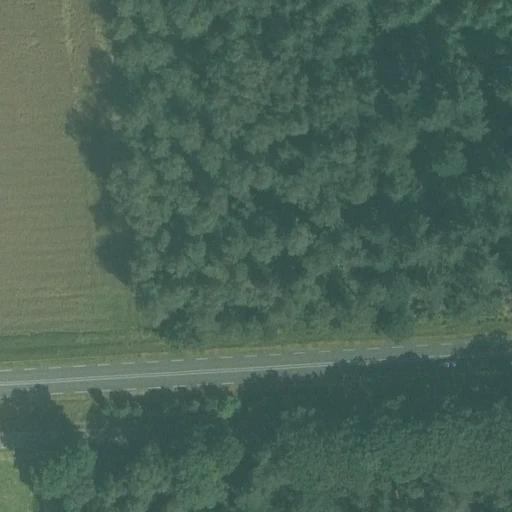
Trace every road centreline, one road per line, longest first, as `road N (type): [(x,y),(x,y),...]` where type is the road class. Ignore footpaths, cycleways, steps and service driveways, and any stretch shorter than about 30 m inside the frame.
road 1 (primary): [(0,383),(511,353)]
road 2 (unclassified): [(0,444),(511,414)]
